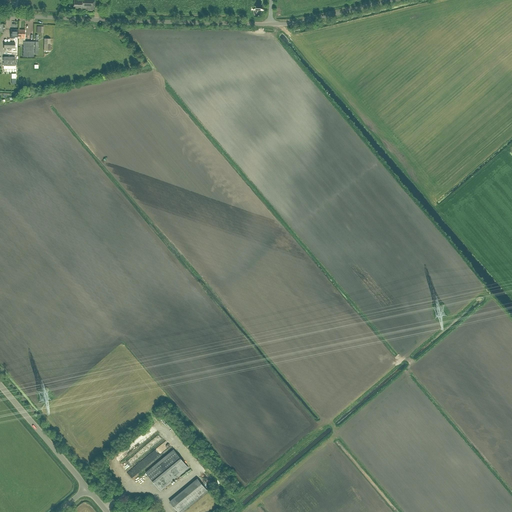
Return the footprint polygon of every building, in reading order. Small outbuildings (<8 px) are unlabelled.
[(82,0),(82,1),(74,0),(74,8),(82,9),(95,10),(94,0),(82,0)] [(17,38),(18,38),(18,44),(23,44),(23,56),(33,56),(34,41),(25,41),(25,30),(17,29),(17,38)] [(3,66),(4,66),(4,69),(15,69),(15,66),(15,58),(4,58),(3,66)] [(141,436),(145,441),(158,430),(154,425),(141,436)] [(154,437),(146,445),(148,447),(144,451),(146,453),(158,442),(154,437)] [(126,454),(135,449),(133,444),(128,447),(129,448),(124,450),(126,454)] [(188,468),(173,450),(146,472),(161,491),(188,468)] [(133,454),(134,461),(141,460),(140,456),(144,456),(144,452),(133,454)] [(131,478),(137,475),(135,472),(139,470),(137,467),(128,472),(131,478)] [(178,511),(182,511),(186,509),(176,496),(170,501),(178,511)]
